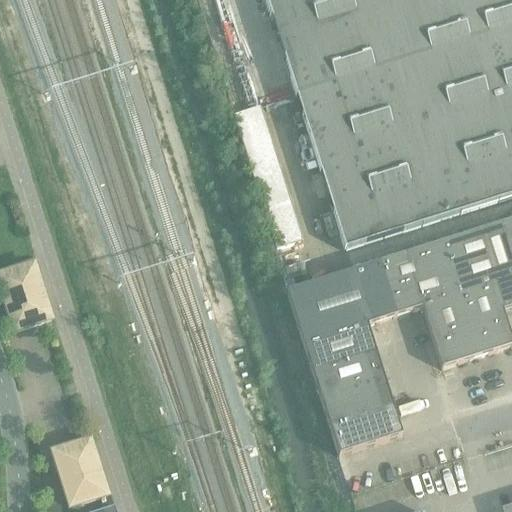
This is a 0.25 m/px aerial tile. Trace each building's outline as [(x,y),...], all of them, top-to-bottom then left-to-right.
[(511,0),(263,0),(344,254),(511,200),(511,0)] [(511,224),(501,228),(511,261),(511,224)] [(511,261),(501,228),(440,247),(457,300),(492,289),(501,316),(501,315),(511,311),(511,261)] [(440,247),(377,267),(394,321),(422,312),(421,311),(457,300),(440,247)] [(301,266),(284,271),(287,282),(305,277),(301,266)] [(377,267),(286,296),(303,349),(366,329),(366,330),(394,321),(377,267)] [(33,268),(0,278),(0,294),(13,335),(42,326),(51,323),(33,268)] [(493,356),(511,350),(511,349),(501,315),(501,316),(492,289),(457,300),(421,311),(422,312),(441,373),(460,367),(493,356)] [(366,329),(303,349),(312,376),(374,356),(366,330),(366,329)] [(374,356),(312,376),(320,403),(383,384),(374,356)] [(383,384),(320,403),(329,431),(392,411),(383,384)] [(338,459),(401,439),(392,411),(329,431),(338,459)] [(89,443),(52,456),(69,511),(107,499),(89,443)]
